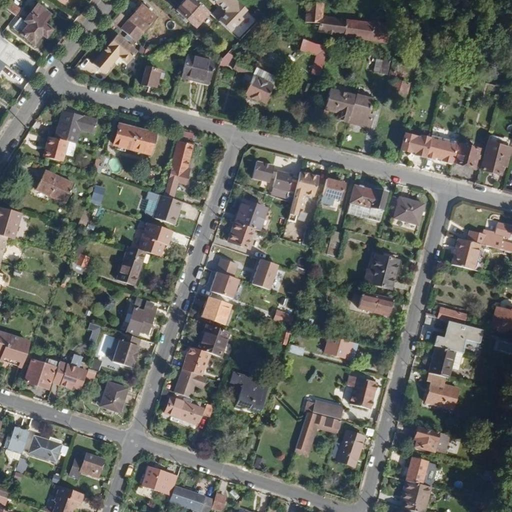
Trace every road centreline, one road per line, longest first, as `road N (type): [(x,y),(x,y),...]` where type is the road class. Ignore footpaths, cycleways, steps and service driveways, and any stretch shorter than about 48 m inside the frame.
road 1 (residential): [(454,191),(363,511)]
road 2 (residential): [(239,134),(134,442)]
road 3 (residential): [(348,511),(134,442)]
road 4 (residential): [(239,134),(454,191)]
road 5 (residential): [(45,81),(239,134)]
road 6 (residential): [(134,442),(0,396)]
